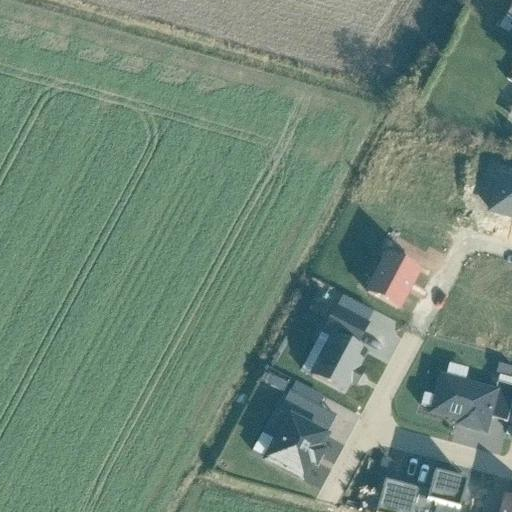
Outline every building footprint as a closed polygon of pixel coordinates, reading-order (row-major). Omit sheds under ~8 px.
[(511,177),(497,173),(487,213),(511,218),(511,177)] [(377,242),(389,248),(396,235),(384,229),(377,242)] [(364,292),(396,309),(417,270),(385,253),(364,292)] [(511,276),(485,269),(476,303),(511,313),(511,276)] [(365,330),(331,314),(318,341),(325,344),(352,357),(365,330)] [(352,357),(325,344),(302,389),(337,406),(360,361),(352,357)] [(494,399),(436,384),(426,424),(452,431),(450,437),(482,445),(487,427),(494,399)] [(502,431),(511,395),(496,392),(494,399),(487,427),(502,431)] [(327,424),(285,402),(273,425),(280,429),(314,447),(327,424)] [(314,447),(280,429),(256,472),(295,492),(318,449),(314,447)] [(450,511),(457,486),(427,478),(422,496),(417,511),(450,511)] [(417,511),(422,496),(380,484),(372,511),(417,511)]
